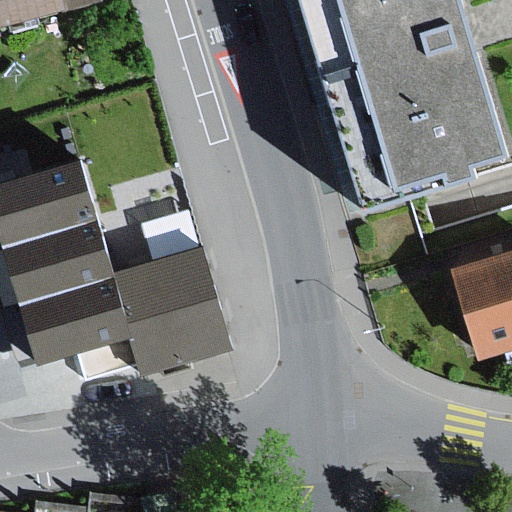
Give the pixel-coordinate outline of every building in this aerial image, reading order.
[(0,0),(0,34),(113,4),(112,0),(0,0)] [(312,0),(379,215),(494,179),(491,170),(511,163),(511,114),(476,0),(312,0)] [(93,164),(0,192),(0,203),(14,251),(111,222),(93,164)] [(111,222),(14,251),(32,310),(128,282),(125,270),(111,222)] [(213,247),(125,270),(128,282),(145,337),(153,366),(155,376),(241,354),(213,247)] [(511,261),(465,276),(492,363),(511,357),(511,261)] [(145,337),(128,282),(32,310),(49,365),(96,351),(145,337)] [(153,366),(145,337),(96,351),(104,380),(153,366)]
